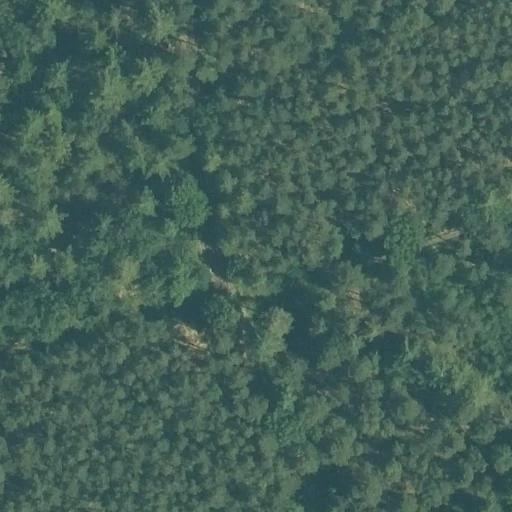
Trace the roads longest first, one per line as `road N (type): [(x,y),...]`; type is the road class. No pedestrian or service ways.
road 1 (track): [(511,199),(0,352)]
road 2 (track): [(237,284),(203,163),(201,0)]
road 3 (track): [(237,284),(318,511)]
